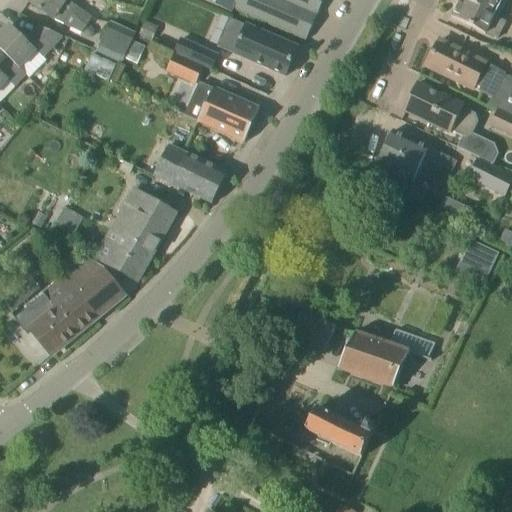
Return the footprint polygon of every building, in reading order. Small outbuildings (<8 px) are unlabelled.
[(77,7),(67,1),(66,0),(31,0),(29,3),(54,20),(75,29),(79,23),(70,18),(72,15),(77,18),(76,19),(80,22),(87,27),(93,19),(84,12),(77,7)] [(201,0),(232,14),(234,10),(306,41),(324,0),(201,0)] [(506,21),(496,15),(495,17),(463,0),(460,0),(451,16),(486,35),(487,33),(497,39),(506,21)] [(463,0),(495,17),(496,15),(504,0),(463,0)] [(93,19),(96,22),(104,11),(91,2),(84,12),(93,19)] [(247,26),(246,27),(230,20),(219,46),(235,53),(234,55),(286,77),(298,48),(247,26)] [(125,59),(133,42),(136,35),(111,24),(103,42),(98,53),(123,64),(125,59)] [(47,62),(43,58),(63,38),(39,28),(26,41),(11,26),(0,37),(0,50),(9,59),(20,70),(26,76),(30,79),(47,62)] [(182,40),(175,54),(211,71),(218,56),(182,40)] [(511,94),(511,79),(503,76),(504,74),(491,68),(490,71),(484,69),(486,64),(440,41),(427,67),(473,91),(475,87),(481,89),(480,91),(492,98),(488,106),(511,117),(511,104),(511,105),(509,100),(511,94)] [(110,81),(118,65),(92,53),(85,70),(110,81)] [(167,71),(197,84),(203,70),(174,57),(167,71)] [(20,70),(9,59),(0,68),(0,90),(9,82),(15,87),(26,76),(20,70)] [(198,123),(243,143),(245,144),(260,111),(213,89),(213,90),(200,85),(186,116),(198,123)] [(472,136),(479,123),(476,115),(463,109),(464,108),(417,85),(404,112),(451,134),(452,132),(465,138),(472,136)] [(511,135),(511,118),(498,112),(491,126),(511,135)] [(456,162),(443,155),(394,132),(378,166),(426,189),(441,197),(456,162)] [(169,146),(154,176),(213,205),(228,175),(178,150),(169,146)] [(511,185),(511,176),(479,159),(468,179),(505,198),(511,185)] [(134,191),(122,213),(95,259),(137,282),(176,215),(134,191)] [(462,214),(464,205),(446,199),(443,208),(462,214)] [(76,234),(84,219),(65,209),(57,223),(74,233),(76,234)] [(471,241),(466,251),(468,277),(485,285),(499,255),(471,241)] [(52,356),(114,305),(125,296),(104,271),(85,260),(84,260),(85,261),(43,295),(54,309),(29,328),(31,331),(52,356)] [(9,308),(16,317),(44,296),(37,287),(9,308)] [(300,315),(290,339),(325,354),(335,330),(300,315)] [(389,347),(355,335),(339,370),(395,389),(411,354),(429,360),(436,345),(397,331),(389,347)] [(362,458),(376,429),(368,425),(364,433),(317,411),(307,431),(332,443),(331,444),(362,458)]
